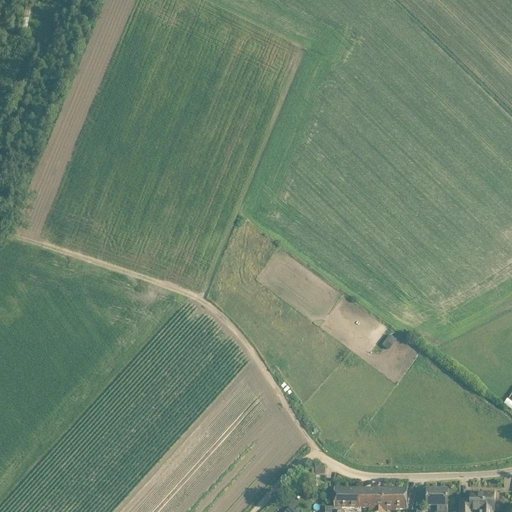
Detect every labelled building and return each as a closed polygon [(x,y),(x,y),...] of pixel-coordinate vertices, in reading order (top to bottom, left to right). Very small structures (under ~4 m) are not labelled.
[(384,347),(392,351),(398,340),(390,336),(384,347)] [(342,508),(370,509),(370,489),(334,489),(334,508),(330,511),(343,511),(342,510),(342,508)] [(407,490),(370,489),(370,509),(370,511),(374,511),(373,511),(382,511),(383,510),(407,510),(407,490)] [(427,490),(427,500),(427,506),(437,506),(437,511),(446,511),(447,506),(447,490),(427,490)] [(460,511),(467,511),(470,509),(481,509),(480,511),(492,511),(494,511),(494,494),(471,494),(471,501),(460,501),(460,511)]
